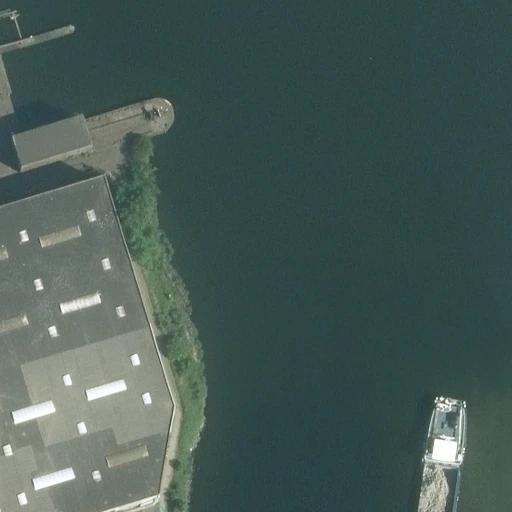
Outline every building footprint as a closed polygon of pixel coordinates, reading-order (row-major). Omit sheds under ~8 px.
[(89,152),(80,122),(9,144),(19,175),(89,152)] [(0,297),(126,259),(102,182),(0,213),(0,297)] [(126,259),(0,297),(0,382),(149,338),(126,259)] [(0,465),(173,414),(149,338),(0,382),(0,465)] [(173,414),(0,465),(0,511),(128,511),(157,503),(173,414)]
